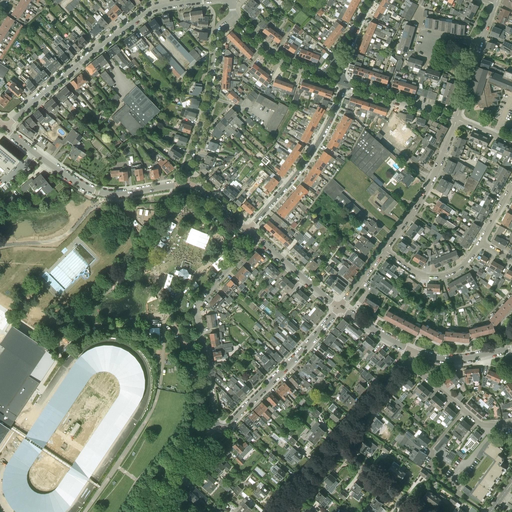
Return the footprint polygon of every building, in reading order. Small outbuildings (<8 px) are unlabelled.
[(23,0),(20,0),(19,3),(28,9),(30,6),(28,5),(29,3),(23,0)] [(120,0),(118,0),(117,1),(118,2),(116,5),(122,12),(123,11),(126,14),(127,14),(128,13),(128,12),(130,10),(120,0)] [(120,0),(130,10),(135,6),(129,0),(127,2),(125,0),(120,0)] [(260,12),(256,8),(261,3),(257,0),(255,0),(254,1),(252,0),(251,0),(248,4),(258,14),(260,12)] [(345,4),(348,6),(347,9),(354,12),(357,7),(343,0),(342,2),(345,3),(345,4)] [(392,5),(389,3),(383,0),(382,0),(380,5),(386,9),(389,11),(391,7),(394,9),(396,7),(392,5)] [(511,9),(511,0),(504,0),(502,4),(511,9)] [(116,5),(115,5),(112,1),(108,6),(108,7),(111,9),(117,17),(122,12),(116,5)] [(19,3),(16,7),(24,12),(25,9),(27,10),(28,9),(19,3)] [(471,3),(468,9),(465,8),(468,9),(475,13),(478,7),(471,3)] [(73,8),(69,4),(65,8),(69,12),(73,8)] [(251,18),(254,14),(256,16),(258,14),(248,4),(243,9),(249,14),(248,15),(251,18)] [(377,10),(383,14),(386,9),(380,5),(377,10)] [(16,7),(14,11),(23,17),(24,15),(23,13),(24,12),(16,7)] [(117,17),(111,9),(108,7),(106,9),(108,11),(106,14),(112,21),(117,17)] [(341,12),(351,17),(354,12),(347,9),(344,7),(342,10),(339,9),(338,10),(341,12)] [(321,8),(316,13),(320,17),(325,12),(321,8)] [(451,8),(449,14),(452,14),(452,15),(453,15),(458,16),(459,16),(460,14),(460,13),(458,12),(454,10),(454,9),(451,8)] [(498,15),(507,18),(510,12),(501,8),(498,15)] [(475,13),(468,9),(464,16),(472,19),(475,13)] [(379,20),(383,14),(377,10),(373,16),(379,20)] [(14,11),(11,15),(18,20),(20,17),(22,19),(23,17),(14,11)] [(189,14),(191,25),(197,28),(197,26),(207,27),(208,17),(205,17),(202,17),(201,11),(189,12),(189,14)] [(351,17),(341,12),(340,14),(338,17),(341,19),(348,23),(351,17)] [(174,30),(172,22),(171,22),(170,18),(169,19),(168,14),(162,16),(163,24),(165,23),(166,28),(170,27),(171,31),(174,30)] [(190,24),(191,25),(189,14),(182,15),(184,22),(178,23),(183,28),(186,32),(187,30),(190,24)] [(101,17),(99,15),(94,19),(96,22),(103,29),(108,24),(101,17)] [(326,22),(324,21),(316,15),(314,18),(318,21),(319,20),(325,24),(326,22)] [(496,21),(504,25),(507,18),(498,15),(496,21)] [(5,20),(14,26),(15,24),(13,23),(15,21),(7,16),(5,20)] [(103,29),(96,22),(94,19),(91,16),(89,17),(86,20),(88,22),(98,33),(101,31),(102,31),(103,30),(103,29)] [(148,24),(154,32),(160,28),(154,19),(148,24)] [(5,20),(2,24),(9,29),(10,27),(12,28),(14,26),(5,20)] [(341,34),(345,29),(336,21),(332,27),(341,34)] [(94,38),(95,37),(96,36),(96,35),(98,33),(88,22),(85,24),(91,30),(88,32),(94,38)] [(368,28),(382,33),(383,30),(381,29),(382,27),(377,25),(371,22),(368,28)] [(2,24),(0,26),(0,29),(8,34),(9,33),(8,31),(9,29),(2,24)] [(145,37),(150,33),(145,25),(139,30),(141,34),(142,33),(145,37)] [(301,29),(295,25),(291,30),(297,34),(301,29)] [(413,34),(415,27),(406,25),(404,31),(413,34)] [(268,36),(272,31),(266,26),(262,32),(268,36)] [(331,34),(337,38),(341,34),(332,27),(328,31),(327,31),(331,34)] [(502,39),(505,31),(494,27),(491,35),(502,39)] [(366,34),(372,36),(373,34),(377,35),(377,36),(384,38),(385,35),(382,33),(368,28),(366,34)] [(0,29),(0,35),(5,39),(8,34),(0,29)] [(231,41),(236,36),(231,31),(226,36),(231,41)] [(277,34),(272,31),(268,36),(273,40),(277,34)] [(337,38),(331,34),(327,31),(324,35),(324,36),(327,38),(333,43),(337,38)] [(402,37),(411,40),(413,34),(404,31),(402,37)] [(70,34),(73,36),(83,48),(83,47),(85,45),(86,46),(88,44),(82,37),(79,39),(78,38),(77,37),(75,34),(73,32),(70,34)] [(128,37),(135,46),(136,47),(140,43),(144,48),(146,46),(141,38),(138,40),(133,34),(128,37)] [(277,34),(273,40),(278,44),(282,38),(277,34)] [(371,39),(372,36),(366,34),(363,40),(370,42),(373,44),(380,47),(381,44),(374,42),(375,40),(371,39)] [(80,50),(83,48),(73,36),(70,38),(72,41),(73,40),(74,41),(73,42),(74,43),(72,45),(78,53),(81,50),(80,50)] [(235,46),(240,41),(236,36),(231,41),(235,46)] [(123,41),(128,48),(130,50),(132,48),(135,46),(128,37),(123,41)] [(400,43),(409,46),(411,40),(402,37),(400,43)] [(333,43),(327,38),(323,44),(328,49),(333,43)] [(290,39),(288,41),(287,41),(283,47),(288,50),(294,41),(290,39)] [(74,52),(70,47),(63,40),(60,42),(67,49),(65,51),(70,57),(70,58),(71,59),(74,56),(73,56),(76,53),(74,51),(74,52)] [(293,54),(297,48),(299,48),(301,44),(294,40),(294,41),(288,50),(293,54)] [(370,42),(363,40),(361,45),(367,48),(370,49),(371,50),(372,46),(373,47),(379,49),(380,47),(373,44),(370,42)] [(240,50),(245,45),(240,41),(235,46),(240,50)] [(502,45),(511,50),(511,49),(511,44),(504,41),(502,45)] [(495,44),(494,44),(488,42),(486,49),(492,50),(496,52),(498,46),(495,45),(495,44)] [(307,43),(306,47),(305,46),(303,50),(301,49),(298,56),(304,58),(307,52),(308,48),(310,44),(307,43)] [(409,46),(400,43),(398,50),(407,53),(409,46)] [(119,52),(121,51),(116,45),(115,45),(114,46),(111,48),(122,63),(123,62),(126,66),(128,68),(130,70),(135,66),(131,61),(128,63),(126,60),(125,61),(119,52)] [(244,55),(249,50),(245,45),(240,50),(244,55)] [(365,54),(368,55),(372,57),(373,55),(369,53),(370,49),(367,48),(361,45),(358,51),(365,54)] [(500,49),(509,54),(511,55),(511,50),(502,45),(500,49)] [(69,59),(64,52),(57,46),(55,48),(58,52),(58,54),(57,55),(64,64),(65,63),(66,63),(67,62),(67,61),(69,59)] [(156,50),(154,48),(154,47),(151,50),(151,52),(157,59),(161,55),(160,55),(158,52),(156,50)] [(120,65),(122,68),(126,66),(123,62),(122,63),(111,48),(109,50),(108,50),(107,51),(107,52),(111,58),(113,56),(120,65)] [(189,54),(190,55),(192,57),(194,60),(199,55),(194,50),(189,54)] [(232,58),(231,58),(231,53),(228,51),(227,50),(226,50),(225,57),(224,57),(223,65),(231,65),(232,58)] [(244,55),(242,57),(244,60),(247,58),(249,59),(254,54),(249,50),(244,55)] [(317,63),(319,56),(316,55),(317,52),(313,51),(312,54),(310,60),(317,63)] [(310,60),(312,54),(307,52),(304,58),(310,60)] [(49,61),(57,70),(59,67),(60,68),(62,66),(56,59),(53,61),(47,54),(44,56),(49,61)] [(104,70),(109,66),(110,65),(102,55),(97,59),(96,60),(102,67),(104,70)] [(49,61),(44,56),(42,59),(46,63),(44,65),(52,74),(55,73),(54,72),(57,70),(49,61)] [(407,65),(409,66),(408,69),(413,71),(416,60),(409,58),(407,65)] [(131,61),(135,66),(137,68),(139,66),(139,65),(138,64),(133,59),(131,61)] [(96,60),(91,64),(97,71),(102,67),(96,60)] [(423,62),(416,60),(413,71),(419,73),(418,76),(421,77),(423,71),(419,70),(420,69),(421,69),(423,62)] [(496,69),(496,68),(490,66),(491,62),(483,60),(481,66),(489,69),(488,71),(492,72),(503,77),(505,72),(496,69)] [(0,77),(2,79),(8,69),(6,68),(6,67),(1,62),(0,61),(0,77)] [(16,64),(21,69),(24,66),(19,61),(16,64)] [(362,64),(356,62),(355,66),(352,73),(358,75),(360,68),(362,64)] [(49,78),(49,77),(43,70),(41,72),(36,67),(33,63),(30,65),(32,67),(31,67),(35,71),(36,72),(44,81),(46,79),(47,79),(49,78)] [(97,71),(91,64),(86,68),(90,73),(89,74),(92,77),(95,75),(96,77),(99,74),(97,71)] [(170,65),(169,64),(167,67),(178,78),(180,76),(178,74),(176,72),(174,70),(172,67),(170,65)] [(243,73),(247,68),(244,64),(239,64),(239,69),(238,72),(243,73)] [(250,69),(250,70),(248,72),(253,76),(259,68),(254,64),(250,69)] [(42,84),(42,83),(44,81),(36,72),(35,71),(31,67),(29,69),(32,73),(30,75),(32,77),(39,85),(40,85),(41,85),(42,84)] [(511,73),(506,71),(505,72),(503,77),(492,72),(488,71),(483,69),(478,67),(469,92),(472,93),(474,102),(477,101),(477,105),(480,105),(481,108),(488,107),(490,107),(491,111),(495,110),(495,106),(497,106),(496,102),(500,101),(499,97),(502,97),(501,93),(491,94),(489,83),(511,92),(511,91),(511,73)] [(259,68),(253,76),(252,76),(257,80),(264,72),(259,68)] [(373,68),(372,71),(370,79),(375,80),(378,72),(379,70),(373,68)] [(431,79),(434,71),(427,69),(425,77),(431,79)] [(370,79),(372,71),(366,70),(364,77),(370,79)] [(384,75),(382,75),(383,71),(379,70),(378,72),(375,80),(381,82),(384,75)] [(105,71),(102,73),(100,75),(102,78),(107,84),(112,80),(105,71)] [(441,73),(434,71),(431,79),(430,82),(437,84),(439,81),(438,81),(441,73)] [(257,80),(266,88),(271,79),(268,77),(269,76),(264,72),(257,80)] [(76,79),(84,89),(88,86),(87,84),(89,82),(86,79),(86,80),(81,74),(76,79)] [(387,84),(389,77),(384,75),(381,82),(387,84)] [(35,89),(36,88),(30,81),(28,78),(26,80),(21,76),(20,77),(19,78),(23,82),(32,92),(34,90),(35,89)] [(400,82),(401,78),(396,76),(394,80),(392,87),(398,89),(400,82)] [(79,94),(84,89),(76,79),(71,83),(75,88),(74,89),(79,94)] [(272,85),(272,88),(278,90),(279,88),(281,81),(275,79),(273,86),(272,85)] [(23,91),(21,89),(23,87),(19,84),(17,86),(13,82),(10,80),(7,84),(5,85),(6,85),(6,86),(15,93),(18,97),(23,91)] [(281,81),(279,88),(282,89),(281,93),(280,96),(282,97),(287,83),(281,81)] [(301,94),(303,90),(306,91),(308,84),(302,82),(299,89),(298,93),(297,96),(299,97),(300,93),(301,94)] [(398,89),(404,90),(406,83),(400,82),(398,89)] [(420,96),(422,89),(418,88),(417,87),(418,87),(415,86),(416,83),(413,82),(412,85),(409,92),(415,94),(416,93),(418,94),(417,95),(420,96)] [(195,83),(194,87),(194,89),(193,89),(192,93),(192,95),(197,95),(198,94),(200,94),(201,88),(201,84),(195,83)] [(293,96),(294,93),(291,92),(293,86),(287,83),(282,97),(285,98),(286,94),(287,93),(293,96)] [(448,83),(446,89),(454,92),(456,85),(448,83)] [(312,93),(314,86),(308,84),(306,91),(304,96),(305,96),(307,96),(308,96),(310,97),(312,93)] [(6,85),(5,85),(4,87),(7,89),(4,93),(6,94),(4,96),(2,94),(0,95),(0,99),(1,100),(0,101),(0,104),(3,107),(15,93),(6,86),(6,85)] [(314,86),(312,93),(314,93),(313,97),(314,98),(313,101),(313,102),(315,103),(320,88),(314,86)] [(79,103),(75,99),(77,98),(75,95),(74,96),(70,91),(69,92),(66,87),(60,92),(67,100),(71,105),(75,108),(79,103)] [(137,87),(128,94),(122,100),(126,104),(111,118),(117,124),(120,122),(133,136),(160,111),(150,101),(142,92),(137,87)] [(234,88),(231,91),(231,90),(226,96),(231,100),(241,89),(239,87),(237,90),(234,88)] [(320,101),(321,96),(324,96),(326,90),(320,88),(315,103),(318,104),(319,100),(320,101)] [(241,89),(231,100),(236,104),(237,103),(239,105),(243,101),(241,99),(243,96),(241,94),(243,91),(241,89)] [(452,99),(454,92),(446,89),(443,96),(452,99)] [(326,90),(324,96),(330,98),(332,92),(326,90)] [(252,102),(258,95),(253,91),(247,98),(252,102)] [(61,103),(63,104),(65,103),(69,107),(70,106),(71,107),(70,109),(74,112),(76,110),(75,108),(71,105),(67,100),(60,92),(55,96),(61,103)] [(115,103),(120,98),(116,94),(117,94),(115,92),(114,94),(115,95),(111,99),(115,103)] [(255,101),(259,103),(272,110),(273,110),(275,111),(265,129),(273,134),(288,108),(279,103),(278,105),(276,104),(259,94),(255,101)] [(450,105),(452,99),(443,96),(441,103),(450,105)] [(59,111),(56,107),(58,105),(52,98),(48,102),(57,113),(59,111)] [(350,98),(347,107),(353,109),(354,106),(357,100),(350,98)] [(196,101),(197,100),(191,99),(186,100),(185,105),(189,107),(197,108),(199,102),(196,101)] [(360,108),(362,102),(357,100),(354,106),(360,108)] [(49,113),(51,111),(54,115),(57,113),(48,102),(43,106),(49,113)] [(360,108),(359,112),(358,115),(360,116),(361,116),(362,113),(365,114),(367,110),(369,104),(362,102),(360,108)] [(371,119),(375,106),(369,104),(367,110),(370,111),(369,115),(368,118),(371,119)] [(381,108),(375,106),(371,119),(373,120),(375,115),(378,116),(378,114),(379,114),(381,108)] [(312,108),(312,109),(311,111),(315,113),(321,117),(325,110),(318,107),(316,110),(312,108)] [(381,108),(379,114),(385,116),(387,110),(381,108)] [(228,113),(240,125),(242,122),(236,116),(238,114),(232,109),(228,113)] [(48,123),(49,122),(52,126),(56,122),(52,119),(46,114),(43,110),(40,113),(38,110),(33,114),(36,118),(38,120),(39,122),(40,122),(42,124),(41,125),(47,132),(50,129),(45,123),(48,123)] [(193,121),(195,114),(188,112),(188,111),(185,110),(183,117),(186,118),(189,119),(189,120),(190,120),(193,121)] [(311,111),(308,110),(307,112),(310,113),(308,117),(312,118),(318,122),(321,117),(315,113),(311,111)] [(240,125),(228,113),(223,117),(229,123),(236,129),(233,126),(234,124),(239,129),(242,126),(240,125)] [(397,115),(405,122),(408,123),(409,122),(411,123),(413,116),(407,114),(407,115),(399,113),(397,115)] [(354,121),(352,120),(344,115),(341,120),(349,124),(351,125),(354,121)] [(31,129),(32,130),(34,128),(34,127),(36,125),(30,117),(25,122),(31,129)] [(223,117),(220,121),(232,133),(234,135),(237,133),(234,131),(236,129),(229,123),(223,117)] [(309,124),(315,128),(318,122),(312,118),(310,121),(307,119),(306,120),(303,118),(302,120),(305,122),(309,124)] [(424,127),(426,120),(418,118),(416,124),(420,126),(424,127)] [(347,128),(349,129),(351,125),(349,124),(341,120),(339,123),(347,128)] [(37,133),(32,130),(31,129),(25,122),(25,121),(19,126),(26,134),(31,137),(32,136),(34,137),(37,133)] [(221,132),(223,133),(226,136),(228,138),(232,133),(220,121),(216,125),(221,132)] [(445,134),(438,130),(435,128),(437,124),(432,122),(431,124),(429,128),(436,132),(433,137),(440,142),(445,134)] [(182,131),(189,133),(191,126),(184,124),(180,123),(178,130),(182,131)] [(350,129),(349,129),(347,128),(339,123),(337,128),(345,132),(347,133),(350,129)] [(312,133),(315,128),(309,124),(306,129),(312,133)] [(445,134),(448,128),(444,126),(442,125),(437,124),(435,128),(438,130),(445,134)] [(211,136),(220,139),(221,135),(223,133),(221,132),(216,125),(214,128),(213,132),(212,132),(211,135),(211,136)] [(347,134),(347,133),(345,132),(337,128),(335,132),(343,136),(346,137),(348,134),(347,134)] [(75,131),(74,130),(72,129),(65,138),(64,138),(62,141),(60,143),(64,145),(67,140),(74,145),(81,136),(75,131)] [(296,131),(309,138),(312,133),(306,129),(305,131),(301,129),(300,130),(297,129),(296,131)] [(295,137),(300,140),(306,143),(309,138),(296,131),(295,133),(297,134),(295,137)] [(335,132),(333,136),(343,141),(346,137),(343,136),(335,132)] [(124,134),(119,138),(123,142),(128,138),(124,134)] [(179,136),(175,134),(173,138),(174,138),(177,140),(176,143),(180,145),(181,146),(182,145),(185,146),(186,142),(185,141),(186,139),(179,136)] [(433,137),(429,135),(428,137),(426,136),(424,139),(429,144),(430,143),(431,145),(432,144),(437,148),(440,142),(433,137)] [(485,137),(481,135),(477,144),(482,146),(485,137)] [(343,141),(333,136),(331,139),(341,145),(343,142),(342,142),(343,141)] [(59,144),(60,143),(62,141),(57,137),(52,144),(57,148),(59,144)] [(487,148),(490,139),(485,137),(482,146),(487,148)] [(424,138),(423,139),(421,143),(424,145),(422,148),(425,150),(423,153),(430,158),(434,151),(427,147),(429,144),(424,139),(424,138)] [(336,148),(339,149),(341,145),(331,139),(328,143),(336,148)] [(298,143),(296,146),(292,143),(292,144),(289,141),(287,144),(289,145),(300,153),(303,148),(298,143)] [(500,143),(495,141),(492,148),(491,151),(496,153),(500,143)] [(219,146),(217,145),(217,144),(209,142),(207,149),(215,151),(216,149),(219,150),(220,146),(219,146)] [(334,152),(336,153),(338,150),(336,149),(336,148),(328,143),(326,147),(334,152)] [(500,143),(496,153),(501,156),(506,146),(500,143)] [(0,168),(8,175),(19,160),(0,144),(0,168)] [(290,153),(296,158),(300,153),(289,145),(287,144),(286,146),(289,148),(292,151),(290,153)] [(72,150),(69,155),(67,153),(66,154),(70,156),(75,159),(78,155),(83,159),(86,154),(80,151),(81,151),(72,145),(70,148),(72,150)] [(511,148),(506,146),(501,156),(506,158),(507,159),(511,148)] [(178,161),(181,155),(175,151),(171,149),(169,152),(172,154),(171,157),(174,159),(175,160),(175,159),(178,161)] [(293,163),(296,158),(290,153),(289,156),(282,151),(280,153),(280,154),(283,156),(293,163)] [(321,155),(331,163),(334,159),(324,151),(321,155)] [(398,164),(400,162),(391,153),(389,155),(398,164)] [(416,158),(413,156),(411,159),(417,163),(419,160),(422,161),(426,164),(430,158),(423,153),(421,157),(418,155),(416,158)] [(216,160),(214,160),(215,157),(212,156),(212,157),(207,154),(205,159),(214,162),(215,163),(216,160)] [(279,156),(282,158),(281,158),(285,161),(283,163),(289,168),(293,163),(283,156),(280,154),(279,156)] [(321,155),(318,159),(329,166),(331,163),(334,164),(331,163),(321,155)] [(485,164),(487,159),(481,155),(478,160),(487,166),(488,166),(485,164)] [(261,161),(266,165),(270,161),(264,157),(261,161)] [(335,159),(337,161),(343,165),(344,162),(337,157),(335,159)] [(157,163),(161,167),(164,171),(165,170),(168,173),(173,168),(168,162),(165,159),(163,162),(161,159),(157,163)] [(318,159),(316,163),(325,169),(328,166),(329,166),(318,159)] [(466,166),(463,164),(458,162),(457,161),(456,164),(449,160),(444,171),(448,173),(451,175),(454,176),(456,171),(462,174),(466,166)] [(479,182),(486,168),(487,166),(478,160),(477,162),(477,163),(473,171),(470,177),(479,182)] [(286,173),(289,168),(283,163),(281,166),(275,161),(273,164),(276,166),(286,173)] [(313,166),(323,173),(325,169),(316,163),(313,166)] [(286,173),(276,166),(274,169),(278,171),(276,173),(282,178),(286,173)] [(311,170),(318,175),(319,174),(321,172),(323,173),(313,166),(311,170)] [(497,174),(507,178),(510,172),(503,168),(501,167),(500,170),(499,170),(499,171),(496,170),(494,172),(497,174)] [(137,180),(143,179),(141,169),(134,170),(134,169),(131,169),(132,176),(135,175),(135,177),(137,177),(137,180)] [(127,180),(127,171),(126,171),(123,171),(123,172),(119,172),(119,170),(111,171),(111,177),(119,176),(119,181),(127,180)] [(155,179),(159,178),(157,170),(147,172),(148,178),(151,177),(151,178),(155,178),(155,179)] [(221,176),(218,173),(220,172),(218,170),(215,173),(214,173),(209,179),(214,184),(221,176)] [(227,178),(228,177),(230,179),(235,173),(236,172),(234,170),(231,172),(232,172),(229,175),(228,173),(227,172),(225,171),(221,176),(214,184),(218,188),(224,181),(227,178)] [(320,177),(318,175),(311,170),(308,174),(315,179),(319,181),(321,178),(320,177)] [(404,170),(402,172),(401,172),(399,174),(398,174),(394,179),(399,183),(400,181),(407,187),(414,179),(404,170)] [(237,175),(235,173),(230,179),(227,182),(230,184),(233,181),(233,180),(235,178),(237,175)] [(315,179),(308,174),(305,178),(317,186),(319,182),(319,181),(315,179)] [(507,178),(497,174),(497,175),(496,174),(494,178),(497,179),(504,183),(507,178)] [(33,181),(29,184),(30,186),(34,191),(37,189),(38,189),(41,186),(47,194),(52,189),(51,190),(42,179),(43,178),(41,175),(33,181)] [(270,177),(267,180),(274,187),(278,182),(273,177),(272,179),(270,177)] [(470,177),(469,177),(464,187),(465,187),(473,192),(479,182),(470,177)] [(305,178),(303,181),(303,182),(312,188),(315,185),(317,186),(305,178)] [(453,184),(442,178),(439,184),(446,188),(450,190),(453,184)] [(334,200),(341,193),(344,189),(333,179),(322,190),(334,200)] [(494,185),(502,189),(504,183),(497,179),(496,182),(493,181),(493,182),(492,183),(494,185)] [(264,183),(272,190),(274,187),(267,180),(264,183)] [(380,201),(385,196),(388,199),(380,208),(386,214),(396,202),(373,181),(366,190),(372,195),(377,189),(381,193),(376,198),(380,201)] [(21,187),(22,192),(30,186),(29,184),(27,182),(21,187)] [(456,182),(454,186),(463,190),(465,187),(464,187),(456,182)] [(238,194),(236,193),(242,186),(239,183),(236,187),(232,191),(227,196),(232,201),(238,194)] [(269,192),(272,190),(264,183),(262,185),(264,187),(269,192)] [(231,186),(229,185),(227,187),(227,186),(222,192),(227,196),(232,191),(236,187),(233,184),(231,186)] [(439,184),(436,190),(443,194),(443,193),(447,195),(448,193),(444,191),(446,188),(439,184)] [(300,185),(297,188),(304,194),(307,190),(300,185)] [(490,193),(495,196),(497,193),(499,194),(502,189),(494,185),(492,190),(490,193)] [(301,197),(304,194),(297,188),(294,191),(301,197)] [(242,198),(246,193),(244,191),(234,202),(239,206),(244,200),(242,198)] [(291,195),(298,201),(301,197),(294,191),(291,195)] [(493,199),(495,197),(486,192),(484,194),(485,195),(483,199),(481,198),(480,200),(482,202),(483,201),(485,202),(492,206),(495,200),(493,199)] [(341,193),(334,200),(362,225),(363,223),(365,221),(363,218),(366,216),(341,193)] [(288,198),(297,206),(300,202),(298,201),(291,195),(288,198)] [(5,210),(16,201),(12,196),(1,205),(5,210)] [(285,202),(294,209),(297,206),(288,198),(285,202)] [(241,206),(245,211),(253,202),(250,205),(246,201),(241,206)] [(435,205),(449,214),(454,217),(456,214),(452,211),(452,210),(448,208),(447,209),(444,207),(445,205),(439,201),(435,205)] [(253,202),(245,211),(250,215),(255,209),(253,207),(255,204),(253,202)] [(282,205),(291,213),(294,209),(285,202),(282,205)] [(489,211),(492,206),(485,202),(482,207),(489,211)] [(288,216),(291,213),(282,205),(279,209),(288,216)] [(439,214),(443,216),(444,214),(447,216),(449,214),(435,205),(432,210),(439,214)] [(486,216),(489,211),(482,207),(479,205),(477,208),(475,207),(472,205),(471,208),(472,208),(486,216)] [(486,216),(472,208),(471,209),(471,210),(476,212),(473,217),(476,218),(483,222),(486,216)] [(279,209),(276,212),(285,220),(288,216),(279,209)] [(274,213),(270,218),(276,223),(276,222),(280,218),(274,213)] [(456,226),(453,224),(438,215),(435,220),(443,225),(444,222),(447,224),(447,225),(454,229),(456,226)] [(273,235),(276,232),(278,229),(284,222),(280,218),(276,222),(279,224),(276,227),(274,225),(269,231),(273,235)] [(511,221),(504,218),(501,224),(508,227),(508,226),(511,228),(511,227),(511,221)] [(269,231),(274,225),(268,220),(263,226),(269,231)] [(381,228),(372,220),(369,223),(367,221),(366,221),(365,221),(377,232),(381,228)] [(374,236),(377,232),(365,221),(363,223),(369,229),(368,231),(374,236)] [(410,228),(420,236),(425,230),(421,227),(418,225),(418,226),(414,223),(410,228)] [(477,233),(477,232),(480,227),(474,223),(470,228),(477,233)] [(318,229),(321,232),(323,234),(324,232),(327,229),(322,225),(318,229)] [(431,228),(427,225),(425,228),(429,231),(428,234),(433,238),(435,235),(437,232),(431,228)] [(438,232),(440,229),(433,225),(431,228),(437,232),(438,233),(438,232)] [(503,233),(505,229),(500,226),(493,239),(494,240),(492,243),(498,246),(502,239),(499,237),(502,232),(503,233)] [(464,232),(474,238),(477,233),(470,228),(468,227),(467,228),(464,232)] [(420,236),(410,228),(407,232),(406,233),(410,236),(409,237),(416,241),(420,236)] [(278,229),(276,232),(273,235),(278,239),(283,233),(278,229)] [(282,243),(288,237),(293,232),(290,230),(285,235),(283,233),(278,239),(282,243)] [(282,243),(287,247),(294,240),(291,237),(295,234),(293,232),(288,237),(282,243)] [(461,237),(471,243),(474,238),(464,232),(462,236),(461,237)] [(503,249),(508,240),(511,242),(511,239),(511,232),(509,238),(506,237),(504,240),(502,239),(498,246),(503,249)] [(294,239),(298,242),(303,236),(300,233),(294,239)] [(298,242),(294,246),(290,251),(295,255),(300,249),(298,246),(300,244),(304,240),(306,242),(309,239),(304,234),(303,236),(298,242)] [(460,244),(467,248),(471,243),(461,237),(462,236),(460,234),(458,237),(461,238),(460,240),(462,241),(460,244)] [(365,238),(362,236),(358,241),(360,243),(363,245),(369,250),(373,245),(365,238)] [(295,255),(300,260),(306,253),(303,251),(308,246),(309,247),(313,242),(309,239),(306,242),(300,249),(295,255)] [(347,247),(351,250),(354,247),(346,240),(343,243),(348,247),(347,247)] [(406,247),(409,249),(413,252),(415,249),(416,248),(412,244),(410,247),(401,240),(397,246),(404,251),(406,247)] [(358,241),(354,246),(365,255),(369,250),(363,245),(360,243),(358,241)] [(300,260),(304,264),(310,257),(312,255),(310,253),(313,250),(316,247),(313,245),(306,253),(300,260)] [(321,250),(319,249),(313,256),(315,258),(319,254),(318,254),(321,250)] [(431,258),(431,251),(427,249),(427,256),(424,254),(422,256),(418,263),(423,266),(427,259),(428,259),(428,261),(430,261),(430,265),(431,258)] [(450,253),(449,251),(448,251),(444,253),(448,263),(453,261),(450,253)] [(459,258),(456,251),(450,253),(453,261),(459,258)] [(264,260),(264,259),(256,252),(252,256),(260,264),(264,260)] [(431,258),(430,265),(434,264),(435,267),(436,267),(436,268),(442,265),(438,255),(439,255),(438,252),(435,253),(436,256),(431,258)] [(418,263),(422,256),(417,253),(413,260),(418,263)] [(448,263),(444,253),(439,255),(438,255),(442,265),(448,263)] [(485,265),(488,258),(482,255),(477,266),(481,268),(480,268),(477,274),(480,278),(483,272),(484,271),(481,269),(482,268),(482,269),(484,265),(485,265)] [(247,262),(252,266),(253,267),(257,262),(260,264),(252,256),(247,262)] [(359,268),(364,262),(357,257),(355,260),(352,263),(359,268)] [(313,271),(322,261),(318,258),(315,262),(313,261),(308,267),(313,271)] [(345,261),(344,262),(342,264),(355,274),(359,268),(352,263),(350,266),(348,265),(348,264),(345,261)] [(383,265),(398,276),(399,274),(391,268),(392,266),(386,261),(383,265)] [(493,261),(487,272),(490,273),(491,271),(493,273),(495,271),(498,264),(493,261)] [(267,277),(275,268),(270,264),(262,272),(261,270),(259,272),(258,273),(262,276),(264,275),(267,277)] [(347,280),(349,278),(351,279),(355,274),(342,264),(340,267),(344,270),(346,271),(342,276),(347,280)] [(495,278),(496,278),(497,279),(498,278),(500,274),(501,273),(504,267),(498,264),(495,271),(493,273),(493,274),(495,276),(496,276),(495,278)] [(395,279),(398,276),(383,265),(379,270),(385,275),(387,273),(395,279)] [(247,279),(251,274),(251,273),(243,266),(239,271),(242,274),(247,279)] [(325,270),(333,277),(332,278),(329,276),(325,282),(330,286),(335,280),(337,277),(334,275),(337,272),(329,266),(325,270)] [(271,282),(276,276),(279,272),(275,268),(267,277),(269,279),(269,280),(271,282)] [(182,270),(178,270),(176,272),(175,275),(176,278),(179,280),(182,280),(184,279),(186,276),(186,273),(184,271),(182,270)] [(234,276),(242,283),(243,284),(243,283),(247,279),(242,274),(239,271),(234,276)] [(384,280),(386,278),(377,272),(374,276),(391,289),(397,295),(399,292),(384,280)] [(470,273),(465,275),(471,286),(476,283),(470,273)] [(471,286),(465,275),(459,278),(467,293),(469,292),(465,285),(468,283),(470,287),(471,286)] [(376,287),(387,295),(391,289),(374,276),(370,281),(372,282),(370,285),(375,288),(376,287)] [(284,277),(276,286),(280,290),(289,281),(284,277)] [(460,290),(463,293),(464,295),(465,294),(467,300),(470,298),(467,293),(459,278),(454,282),(458,289),(459,291),(460,290)] [(483,280),(480,278),(478,281),(487,287),(489,284),(483,280)] [(497,279),(496,278),(492,285),(496,288),(499,282),(500,280),(497,279)] [(226,285),(230,288),(234,292),(236,289),(234,288),(236,285),(230,280),(226,285)] [(339,294),(344,288),(337,282),(335,280),(330,286),(332,288),(339,294)] [(287,294),(294,286),(289,281),(280,290),(279,292),(281,294),(284,292),(287,294)] [(448,292),(450,297),(456,294),(454,291),(458,289),(454,282),(448,285),(451,291),(448,292)] [(244,284),(243,283),(243,284),(242,283),(240,285),(246,290),(248,292),(250,290),(244,284)] [(272,286),(269,284),(258,296),(261,299),(264,302),(265,300),(264,299),(264,298),(262,296),(265,294),(272,286)] [(221,290),(229,297),(230,296),(234,292),(233,292),(234,292),(230,288),(226,285),(221,290)] [(246,290),(240,285),(238,287),(244,293),(246,290)] [(272,286),(265,294),(267,296),(274,288),(272,286)] [(376,296),(379,292),(373,287),(370,291),(376,296)] [(296,293),(295,292),(289,299),(292,301),(295,297),(298,300),(304,294),(299,290),(296,293)] [(217,294),(213,298),(221,305),(223,303),(225,301),(224,300),(217,294)] [(304,294),(298,300),(301,302),(297,307),(300,309),(306,302),(305,301),(308,298),(304,294)] [(361,304),(375,313),(379,306),(366,297),(361,304)] [(221,305),(213,298),(209,303),(210,305),(207,309),(215,312),(221,306),(221,305)] [(503,318),(509,312),(511,308),(505,303),(497,312),(503,318)] [(316,305),(311,311),(319,318),(323,312),(318,308),(319,307),(316,305)] [(308,321),(309,319),(314,323),(319,318),(311,311),(307,315),(307,314),(305,316),(304,315),(303,317),(304,318),(308,321)] [(384,319),(388,321),(395,324),(399,317),(388,311),(384,319)] [(494,328),(500,321),(503,318),(497,312),(490,320),(492,322),(490,324),(494,328)] [(294,325),(290,322),(281,313),(277,317),(274,320),(279,325),(282,322),(285,325),(285,326),(293,333),(297,328),(294,325)] [(207,322),(215,320),(214,314),(212,314),(206,315),(207,322)] [(300,327),(306,332),(310,327),(307,324),(309,322),(308,321),(304,318),(303,317),(302,316),(300,318),(302,320),(298,325),(300,326),(300,327)] [(395,324),(399,326),(406,330),(410,322),(399,317),(395,324)] [(343,319),(336,327),(341,331),(342,332),(344,330),(350,334),(349,334),(356,340),(363,332),(359,329),(357,331),(343,319)] [(208,328),(219,326),(218,320),(215,320),(207,322),(208,328)] [(406,330),(410,332),(417,336),(419,332),(421,328),(410,322),(406,330)] [(430,338),(434,330),(423,324),(421,328),(419,332),(430,338)] [(494,328),(490,324),(480,326),(483,335),(495,332),(494,328)] [(0,412),(13,421),(39,383),(40,383),(56,358),(46,351),(47,349),(11,325),(0,342),(0,412)] [(297,343),(287,334),(285,336),(277,328),(278,327),(277,325),(273,329),(276,331),(277,332),(293,347),(297,343)] [(480,326),(476,328),(469,329),(470,332),(468,333),(470,338),(483,335),(480,326)] [(335,327),(331,332),(345,343),(347,340),(340,335),(342,333),(342,332),(341,331),(340,332),(335,327)] [(430,338),(434,340),(441,344),(443,340),(444,334),(442,334),(434,330),(430,338)] [(281,343),(289,351),(293,347),(277,332),(276,331),(274,333),(275,334),(275,335),(283,342),(281,343)] [(443,340),(452,341),(456,341),(457,332),(446,331),(445,334),(444,334),(443,340)] [(470,338),(468,333),(467,333),(457,332),(456,341),(469,343),(470,338)] [(330,333),(326,337),(341,349),(343,347),(340,344),(335,340),(336,338),(330,333)] [(367,336),(361,343),(363,345),(361,348),(359,347),(356,350),(360,354),(360,355),(372,341),(367,336)] [(284,357),(288,352),(282,346),(273,337),(270,339),(280,348),(277,350),(284,357)] [(323,341),(332,349),(333,347),(339,352),(341,349),(326,337),(323,341)] [(215,340),(210,340),(212,347),(217,346),(219,345),(222,345),(221,339),(218,339),(215,340)] [(368,349),(370,351),(376,345),(372,341),(360,355),(362,357),(364,355),(368,351),(367,351),(368,349)] [(332,357),(333,355),(321,344),(316,349),(326,357),(328,354),(332,357)] [(223,351),(218,351),(212,352),(214,360),(224,358),(223,353),(232,352),(231,346),(227,347),(223,348),(222,348),(223,351)] [(265,350),(272,356),(278,363),(282,358),(276,352),(274,354),(272,352),(267,348),(265,350)] [(378,361),(376,360),(378,358),(380,360),(386,353),(381,349),(376,354),(371,359),(370,360),(376,365),(378,361)] [(273,368),(260,355),(259,354),(257,353),(257,352),(255,354),(256,355),(260,359),(259,359),(262,362),(260,364),(263,366),(262,366),(268,372),(273,368)] [(261,352),(259,354),(260,355),(273,368),(277,363),(271,358),(269,355),(267,357),(261,352)] [(324,365),(321,363),(323,361),(314,354),(310,359),(314,362),(322,368),(328,373),(331,370),(324,365)] [(385,363),(386,363),(388,366),(394,360),(389,355),(386,359),(385,358),(382,361),(380,360),(377,364),(381,368),(385,363)] [(328,358),(326,361),(334,367),(336,365),(328,358)] [(322,368),(314,362),(310,359),(306,364),(318,374),(320,372),(315,367),(317,364),(322,368)] [(301,369),(302,369),(298,374),(305,380),(304,375),(308,378),(309,378),(310,376),(316,381),(318,379),(321,381),(325,376),(320,372),(318,374),(306,364),(301,369)] [(256,372),(254,375),(256,378),(260,382),(262,379),(264,376),(258,369),(255,372),(256,372)] [(473,382),(473,375),(472,370),(465,370),(466,377),(462,378),(465,383),(466,383),(466,385),(469,384),(469,380),(473,380),(473,382)] [(491,383),(495,373),(489,370),(486,376),(483,376),(482,383),(486,384),(487,382),(491,384),(491,383)] [(370,381),(374,377),(369,373),(365,377),(370,381)] [(502,376),(495,373),(491,383),(495,384),(492,390),(496,392),(500,386),(498,385),(502,376)] [(353,389),(354,390),(359,394),(364,388),(362,385),(367,380),(362,375),(361,374),(358,378),(361,380),(353,389)] [(462,378),(459,379),(456,374),(450,378),(455,386),(458,384),(460,386),(464,383),(465,383),(462,378)] [(260,382),(256,378),(254,375),(248,380),(251,383),(249,384),(252,387),(259,381),(260,382)] [(293,375),(289,379),(298,389),(300,387),(302,389),(305,387),(306,389),(311,385),(306,381),(302,384),(293,375)] [(219,385),(223,381),(218,376),(214,380),(219,385)] [(245,384),(243,383),(243,382),(239,379),(240,379),(237,382),(234,379),(232,377),(230,379),(232,381),(246,394),(251,390),(245,384)] [(450,390),(454,387),(455,386),(450,378),(444,382),(450,390)] [(406,389),(409,391),(413,386),(411,384),(412,383),(408,379),(403,385),(407,388),(406,389)] [(230,388),(241,399),(246,394),(232,381),(231,382),(230,382),(228,385),(231,388),(230,388)] [(290,394),(293,392),(284,382),(280,386),(288,394),(289,393),(290,394)] [(504,395),(511,389),(511,384),(510,382),(504,386),(500,390),(502,392),(503,391),(505,394),(504,395)] [(418,397),(425,388),(421,384),(418,388),(417,387),(413,393),(415,395),(417,392),(420,395),(418,397)] [(281,397),(284,400),(287,398),(285,396),(288,394),(280,386),(275,390),(281,397)] [(350,396),(352,394),(343,386),(341,388),(346,393),(340,400),(348,407),(354,400),(350,396)] [(236,403),(241,399),(230,388),(227,392),(230,395),(232,394),(233,396),(231,398),(236,403)] [(418,397),(423,402),(428,396),(427,396),(430,393),(425,388),(418,397)] [(219,393),(226,399),(224,401),(226,402),(229,406),(228,406),(231,409),(236,403),(231,398),(230,398),(222,390),(219,393)] [(408,395),(409,394),(406,391),(398,400),(397,399),(395,402),(397,404),(399,405),(401,403),(408,395)] [(455,396),(457,399),(460,402),(464,397),(462,395),(460,392),(455,396)] [(275,411),(281,405),(271,394),(266,398),(273,406),(272,408),(275,411)] [(429,407),(427,409),(429,411),(436,403),(439,399),(435,395),(430,401),(427,399),(424,403),(429,407)] [(489,407),(495,400),(494,400),(494,399),(491,397),(485,403),(489,407)] [(472,398),(465,406),(470,410),(475,405),(476,403),(477,402),(472,398)] [(439,399),(436,403),(429,411),(431,413),(434,410),(437,412),(444,403),(439,399)] [(470,410),(476,415),(482,407),(479,405),(481,403),(478,401),(477,402),(476,403),(475,405),(470,410)] [(511,405),(511,401),(501,406),(502,409),(511,408),(511,406),(511,405)] [(261,402),(258,406),(261,409),(269,417),(271,415),(266,410),(268,408),(261,402)] [(332,412),(329,416),(336,422),(339,419),(338,418),(341,415),(335,410),(337,408),(332,403),(328,409),(332,412)] [(388,412),(386,414),(393,420),(403,409),(402,408),(399,405),(397,404),(393,408),(389,404),(385,410),(388,412)] [(269,417),(261,409),(258,406),(253,410),(260,416),(261,414),(267,420),(269,421),(271,419),(269,418),(269,417)] [(443,422),(449,414),(452,411),(447,406),(442,412),(440,411),(437,415),(436,416),(438,418),(441,415),(445,419),(442,421),(443,422)] [(485,415),(489,410),(484,406),(482,407),(476,415),(481,419),(482,419),(483,420),(487,419),(485,415)] [(248,416),(251,419),(256,424),(258,422),(263,426),(266,424),(266,423),(261,418),(260,418),(253,411),(248,416)] [(452,421),(451,420),(456,414),(452,411),(449,414),(443,422),(446,424),(444,426),(446,428),(452,421)] [(256,424),(251,419),(248,416),(243,421),(249,427),(251,425),(253,427),(254,426),(257,429),(259,427),(256,424)] [(383,424),(385,422),(382,420),(380,421),(376,417),(373,420),(374,421),(370,427),(374,430),(376,427),(379,429),(383,424)] [(454,435),(456,437),(467,424),(463,420),(452,433),(454,435)] [(77,426),(74,423),(67,432),(71,435),(77,426)] [(250,430),(247,428),(243,423),(238,428),(244,434),(243,434),(246,436),(244,438),(249,442),(253,438),(249,434),(249,433),(248,432),(250,430)] [(467,424),(456,437),(460,440),(463,438),(462,438),(466,434),(471,427),(467,424)] [(310,430),(316,435),(319,438),(325,432),(321,428),(322,427),(320,425),(316,429),(313,427),(310,430)] [(255,430),(253,432),(259,439),(261,436),(255,430)] [(319,438),(316,435),(310,430),(306,435),(307,436),(305,438),(308,441),(309,440),(314,445),(319,438)] [(407,430),(403,434),(405,436),(413,441),(418,446),(419,447),(422,444),(425,447),(430,441),(426,438),(427,435),(422,431),(419,436),(418,435),(416,438),(407,430)] [(468,440),(470,441),(466,445),(473,451),(479,443),(477,441),(481,436),(476,431),(468,440)] [(400,444),(405,436),(403,434),(400,432),(394,439),(400,444)] [(445,436),(434,449),(437,452),(435,455),(437,457),(443,461),(443,460),(439,458),(439,457),(443,460),(446,457),(448,453),(445,451),(446,449),(444,447),(446,446),(446,445),(445,444),(449,440),(445,436)] [(388,447),(391,449),(396,442),(393,439),(388,447)] [(502,457),(502,456),(504,451),(504,452),(504,451),(489,440),(489,441),(488,441),(486,443),(485,444),(484,445),(483,446),(483,447),(482,448),(481,449),(480,450),(480,451),(479,452),(478,453),(478,454),(477,455),(477,456),(476,457),(480,460),(485,452),(496,460),(473,493),(465,487),(462,490),(463,491),(464,492),(466,494),(467,496),(468,497),(469,497),(471,499),(473,499),(474,500),(476,501),(477,502),(478,502),(479,503),(480,503),(506,466),(506,467),(502,462),(503,461),(502,461),(502,458),(502,457)] [(245,442),(241,446),(236,441),(232,446),(240,454),(244,449),(248,446),(245,442)] [(370,441),(367,445),(363,442),(358,449),(361,452),(361,453),(364,455),(365,454),(365,455),(368,451),(371,454),(372,455),(378,447),(370,441)] [(291,464),(294,460),(297,462),(302,456),(293,448),(284,458),(291,464)] [(419,458),(424,460),(427,455),(421,452),(419,450),(418,453),(414,450),(412,453),(419,458)] [(452,461),(456,455),(452,452),(451,455),(449,454),(447,457),(452,461)] [(420,466),(424,460),(419,458),(412,453),(410,456),(412,458),(411,459),(420,466)] [(244,463),(237,456),(235,459),(241,466),(244,463)] [(450,465),(453,461),(452,461),(447,457),(446,457),(443,460),(439,457),(439,458),(443,460),(443,461),(450,465)] [(218,461),(212,466),(217,470),(214,473),(219,477),(221,474),(220,473),(224,469),(227,472),(231,467),(226,462),(223,466),(218,461)] [(387,471),(394,476),(397,472),(399,469),(401,467),(394,462),(387,471)] [(283,477),(285,474),(279,468),(276,465),(274,467),(274,466),(270,471),(271,471),(270,472),(274,475),(270,479),(276,484),(279,480),(280,481),(283,478),(283,477)] [(399,469),(397,472),(394,476),(401,481),(403,479),(407,482),(411,478),(406,474),(399,469)] [(213,483),(215,481),(206,473),(204,476),(208,480),(202,487),(210,494),(217,486),(213,483)] [(325,488),(326,489),(326,490),(327,490),(331,494),(336,488),(335,487),(338,484),(335,481),(337,478),(335,476),(333,477),(329,474),(327,477),(326,476),(323,480),(327,483),(326,484),(325,485),(325,486),(325,488)] [(233,491),(221,480),(218,483),(229,494),(232,491),(233,491)] [(355,483),(350,489),(356,494),(353,498),(358,501),(363,494),(360,491),(362,488),(355,483)] [(263,498),(268,492),(262,486),(259,489),(258,488),(253,493),(253,494),(253,495),(253,496),(257,499),(258,499),(259,499),(259,498),(261,496),(263,498)] [(190,491),(185,496),(187,498),(187,497),(194,503),(198,498),(199,497),(201,499),(204,502),(207,499),(195,488),(192,492),(190,491)] [(430,503),(435,496),(431,494),(433,491),(430,489),(423,498),(430,503)] [(319,492),(313,498),(320,504),(323,501),(326,504),(329,500),(325,497),(319,492)] [(435,496),(430,503),(437,508),(441,502),(442,502),(445,498),(440,495),(438,498),(435,496)] [(371,505),(369,508),(371,509),(369,511),(381,511),(384,509),(381,507),(383,503),(380,500),(379,500),(376,498),(371,505)] [(461,505),(457,502),(459,500),(455,498),(451,503),(455,505),(457,507),(452,511),(464,511),(459,508),(461,505)] [(237,507),(242,511),(248,511),(251,509),(242,501),(237,507)]
